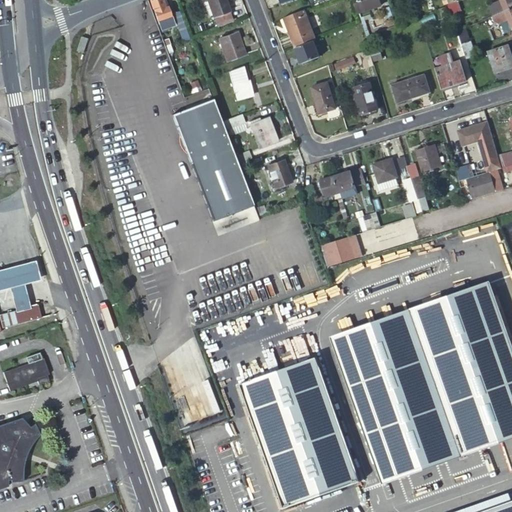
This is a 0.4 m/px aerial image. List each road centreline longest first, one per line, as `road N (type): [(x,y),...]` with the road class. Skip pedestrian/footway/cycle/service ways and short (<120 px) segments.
road 1 (primary): [(170,511),(68,217),(35,52)]
road 2 (primary): [(23,135),(149,511)]
road 3 (unclassified): [(511,91),(312,146),(253,0)]
road 4 (unknown): [(281,511),(226,374)]
